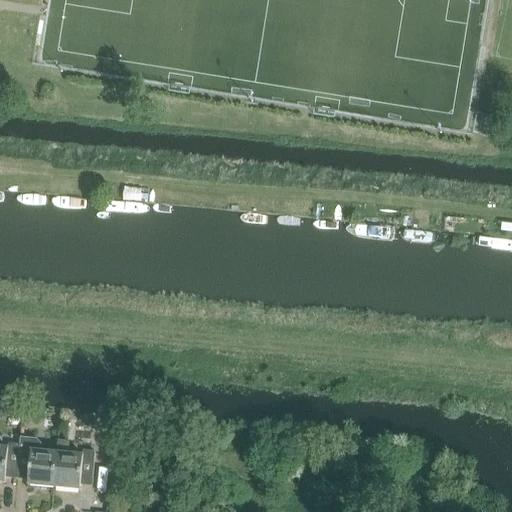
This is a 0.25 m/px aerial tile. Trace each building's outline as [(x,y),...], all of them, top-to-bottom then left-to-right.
[(45,88),(43,101),(51,102),(53,89),(48,89),(45,88)] [(58,454),(55,489),(81,491),(82,486),(84,456),(70,455),(71,443),(60,442),(58,454)] [(18,480),(21,446),(10,445),(9,449),(0,448),(0,483),(6,484),(7,479),(18,480)] [(55,489),(58,454),(33,452),(33,447),(21,446),(18,480),(30,481),(29,486),(55,489)] [(84,456),(82,486),(93,487),(95,466),(96,453),(84,452),(84,456)]
